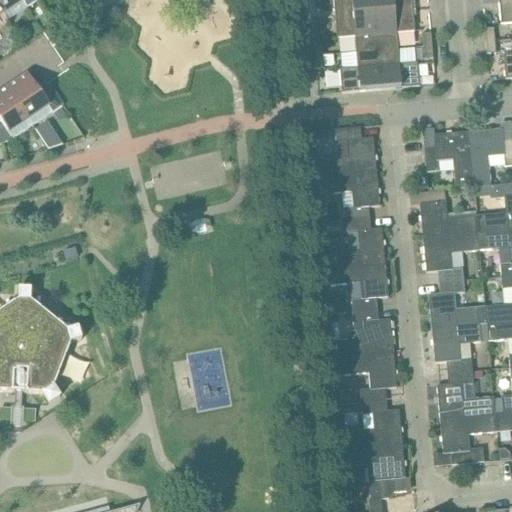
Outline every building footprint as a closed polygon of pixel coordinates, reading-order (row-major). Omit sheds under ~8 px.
[(0,0),(0,11),(1,13),(21,0),(27,9),(38,1),(36,0),(0,0)] [(332,0),(334,17),(373,14),(372,0),(332,0)] [(372,0),(373,14),(412,10),(411,0),(372,0)] [(511,2),(498,3),(500,26),(511,24),(511,2)] [(373,14),(377,52),(398,50),(396,35),(414,33),(412,10),(373,14)] [(354,38),(356,54),(377,52),(373,14),(334,17),(336,40),(354,38)] [(485,30),(486,43),(494,42),(493,29),(485,30)] [(422,35),(423,48),(432,47),(431,35),(422,35)] [(495,55),(494,42),(486,43),(487,55),(495,55)] [(313,45),(314,57),(323,56),(322,44),(313,45)] [(433,60),(432,47),(423,48),(424,61),(433,60)] [(398,50),(377,52),(380,91),(419,88),(417,64),(415,64),(414,50),(398,52),(398,50)] [(342,71),(339,71),(341,95),(376,92),(380,91),(377,52),(356,54),(340,56),(342,71)] [(324,69),(323,56),(314,57),(315,70),(324,69)] [(505,81),(511,80),(511,56),(503,57),(505,81)] [(63,107),(48,83),(37,91),(27,76),(7,89),(27,119),(47,106),(53,114),(63,107)] [(0,123),(1,125),(0,125),(0,144),(1,146),(12,141),(32,127),(27,119),(7,89),(0,93),(0,123)] [(47,123),(35,131),(48,151),(62,146),(47,123)] [(326,162),(312,163),(314,180),(328,178),(376,174),(372,140),(361,141),(360,129),(335,132),(336,144),(337,160),(326,161),(326,162)] [(502,131),(468,134),(473,189),(490,188),(488,159),(504,157),(505,168),(511,167),(511,142),(503,143),(502,131)] [(435,149),(424,150),(426,175),(439,173),(438,163),(453,162),(455,191),(473,189),(468,134),(434,137),(435,149)] [(328,178),(314,180),(315,193),(329,191),(329,196),(341,195),(351,194),(352,209),(344,210),(345,222),(345,223),(369,220),(368,209),(379,208),(376,174),(328,178)] [(505,215),(476,218),(477,235),(511,231),(511,185),(490,188),(491,201),(504,200),(505,215)] [(429,205),(419,206),(422,240),(477,235),(476,218),(447,220),(445,204),(444,196),(440,196),(440,193),(428,195),(429,205)] [(338,251),(335,252),(336,268),(336,269),(384,265),(381,230),(370,231),(369,220),(345,223),(346,233),(347,235),(348,250),(338,251)] [(319,235),(346,233),(345,223),(345,222),(318,225),(319,236),(319,235)] [(511,231),(477,235),(477,237),(485,236),(487,252),(508,250),(510,266),(499,267),(500,279),(511,277),(511,231)] [(477,235),(422,240),(425,275),(437,273),(438,285),(463,282),(462,270),(451,271),(450,256),(479,253),(477,237),(477,235)] [(336,268),(329,269),(331,287),(360,285),(361,300),(351,301),(352,313),(377,311),(376,300),(388,299),(384,265),(336,269),(336,268)] [(511,305),(503,307),(484,309),(486,326),(511,323),(511,277),(500,279),(502,290),(502,292),(511,291),(511,305)] [(439,296),(428,297),(431,331),(479,327),(486,326),(484,309),(477,309),(455,311),(454,296),(464,295),(463,282),(438,285),(439,296)] [(0,392),(43,395),(49,404),(59,398),(53,388),(71,344),(82,341),(78,329),(67,332),(30,302),(31,291),(18,290),(18,302),(0,312),(0,392)] [(355,341),(336,343),(337,361),(393,355),(390,321),(378,322),(377,311),(352,313),(353,326),(355,341)] [(336,315),(326,316),(327,325),(337,324),(336,315)] [(511,323),(486,326),(488,342),(488,343),(507,342),(509,369),(511,369),(511,323)] [(479,327),(431,331),(434,365),(446,364),(447,375),(472,373),(471,361),(460,362),(459,346),(480,344),(479,327)] [(393,355),(337,361),(339,378),(368,375),(370,391),(359,392),(361,404),(386,402),(385,391),(396,390),(393,355)] [(502,414),(495,415),(495,417),(511,415),(511,369),(509,369),(510,382),(511,397),(501,398),(502,414)] [(448,387),(436,388),(440,422),(495,417),(495,415),(493,399),(464,402),(463,386),(473,385),(473,380),(472,374),(472,373),(447,375),(448,387)] [(352,433),(337,435),(339,451),(344,450),(354,450),(354,451),(402,446),(398,412),(387,413),(386,402),(361,404),(362,417),(372,416),(374,431),(352,433)] [(11,410),(10,421),(23,422),(24,411),(21,410),(14,410),(11,410)] [(511,415),(495,417),(497,434),(511,432),(511,415)] [(495,417),(440,422),(443,456),(451,455),(453,467),(463,466),(484,464),(483,450),(470,451),(468,437),(497,434),(495,417)] [(344,450),(339,451),(341,470),(346,469),(366,467),(368,483),(370,502),(380,501),(388,501),(394,493),(393,481),(405,480),(402,446),(354,451),(354,450),(344,450)] [(381,511),(381,509),(380,501),(370,502),(370,511),(381,511)]
